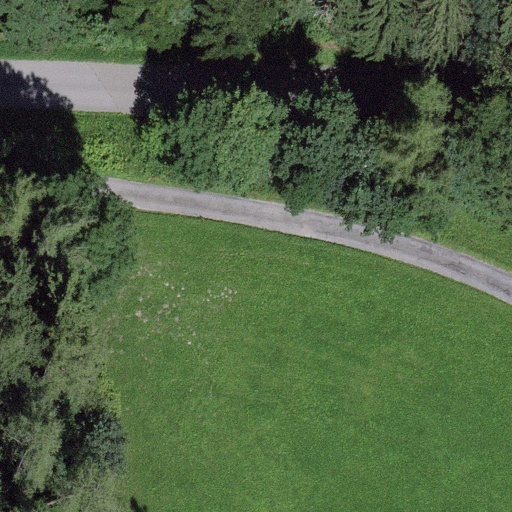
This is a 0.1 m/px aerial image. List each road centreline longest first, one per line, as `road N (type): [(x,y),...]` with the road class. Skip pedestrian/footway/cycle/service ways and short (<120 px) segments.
road 1 (track): [(0,179),(213,206),(438,262),(511,304)]
road 2 (tertiary): [(511,102),(0,87)]
